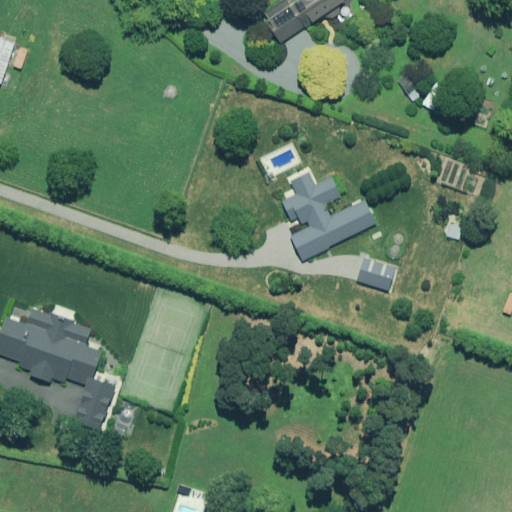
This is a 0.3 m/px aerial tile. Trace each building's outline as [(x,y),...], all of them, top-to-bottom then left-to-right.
[(302,0),(303,1),(269,24),(284,45),(310,27),(350,0),(302,0)] [(16,45),(0,39),(0,84),(3,85),(16,45)] [(427,94),(412,76),(400,85),(415,104),(427,94)] [(493,109),(479,101),(467,121),(481,129),(493,109)] [(310,228),(299,234),(292,238),(305,262),(378,224),(366,201),(332,219),(326,207),(343,198),(333,179),(318,187),(311,174),(293,183),(299,195),(283,204),(297,229),(308,223),(310,228)] [(397,269),(366,260),(359,283),(390,292),(397,269)] [(0,356),(23,364),(21,370),(32,373),(31,377),(52,383),(53,380),(67,385),(68,381),(88,387),(75,427),(103,436),(119,386),(96,378),(104,353),(88,347),(94,330),(74,324),(77,313),(57,306),(53,316),(34,310),(29,326),(7,319),(0,340),(0,356)] [(131,427),(119,424),(116,435),(128,438),(131,427)]
